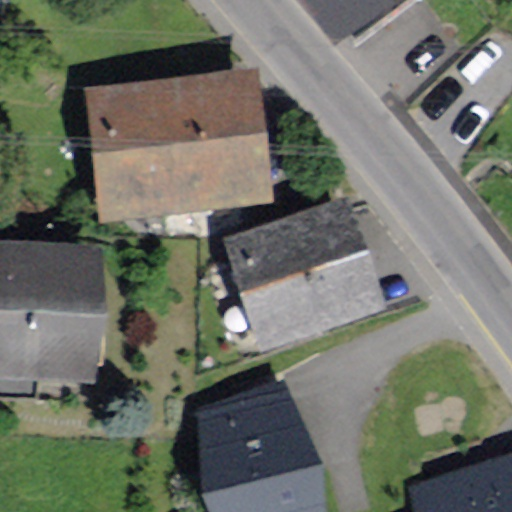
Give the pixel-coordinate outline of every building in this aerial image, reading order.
[(387,0),(306,0),(335,39),(387,0)] [(276,197),(260,64),(84,86),(100,219),(276,197)] [(382,306),(350,200),(227,238),(259,343),(382,306)] [(0,375),(102,382),(110,247),(0,240),(0,375)] [(199,405),(224,511),(322,511),(291,383),(199,405)] [(511,511),(511,458),(432,482),(441,511),(511,511)]
